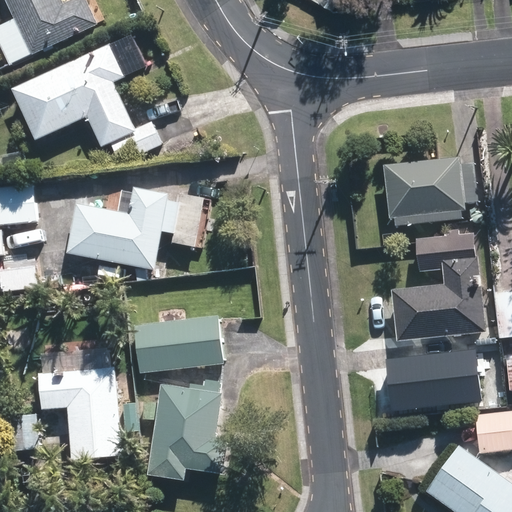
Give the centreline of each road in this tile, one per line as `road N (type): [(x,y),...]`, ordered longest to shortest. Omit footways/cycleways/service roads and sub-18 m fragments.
road 1 (residential): [(331,511),(287,73)]
road 2 (residential): [(287,73),(326,80),(511,60)]
